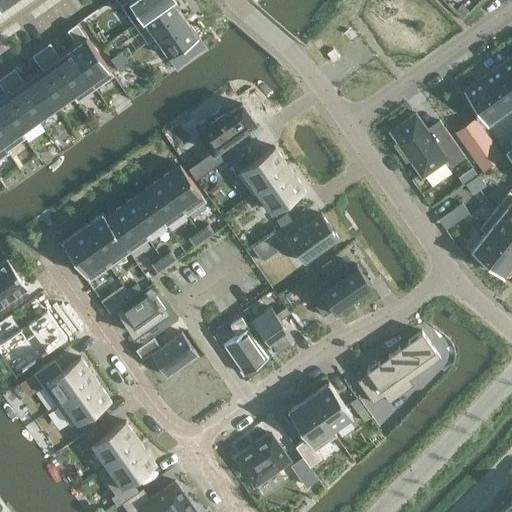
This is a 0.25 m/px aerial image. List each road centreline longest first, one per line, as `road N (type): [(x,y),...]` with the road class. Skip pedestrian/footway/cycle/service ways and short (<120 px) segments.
road 1 (residential): [(169,143),(28,237),(187,440)]
road 2 (residential): [(187,440),(446,272)]
road 3 (residential): [(511,10),(346,128)]
road 4 (residential): [(346,128),(446,272)]
road 5 (residential): [(234,0),(284,48),(346,128)]
